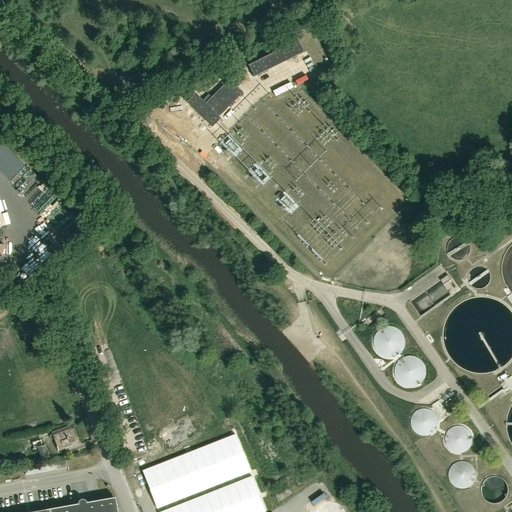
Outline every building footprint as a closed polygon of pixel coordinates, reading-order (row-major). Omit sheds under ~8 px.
[(301,49),(296,37),(244,59),(249,71),(301,49)] [(208,95),(201,101),(195,95),(187,102),(211,126),(218,119),(216,117),(241,93),(229,81),(211,98),(208,95)] [(9,215),(0,218),(0,228),(12,224),(9,215)] [(30,228),(23,231),(27,240),(22,242),(25,249),(19,251),(23,259),(37,253),(30,240),(35,237),(30,228)] [(451,279),(448,275),(440,280),(450,295),(455,291),(448,281),(451,279)] [(429,293),(415,303),(423,314),(437,305),(429,293)] [(444,402),(455,395),(451,389),(440,396),(444,402)] [(56,434),(61,451),(80,447),(76,429),(56,434)] [(28,472),(31,484),(74,476),(71,464),(28,472)] [(263,506),(270,504),(261,486),(255,489),(263,506)] [(325,491),(309,497),(315,511),(345,511),(338,494),(328,499),(325,491)] [(250,498),(259,508),(262,505),(253,496),(250,498)] [(117,511),(115,497),(86,503),(86,501),(84,500),(82,499),(80,499),(79,500),(78,501),(77,503),(77,504),(48,510),(34,511),(117,511)]
